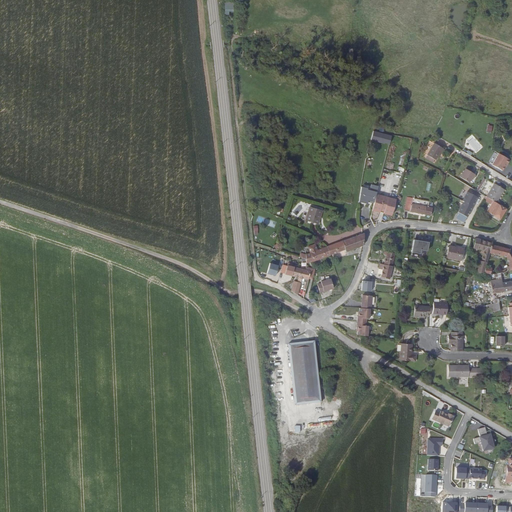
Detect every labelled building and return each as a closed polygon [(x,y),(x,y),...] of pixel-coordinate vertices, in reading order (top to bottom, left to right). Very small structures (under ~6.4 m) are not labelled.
[(228,12),(233,12),(232,2),(223,2),(224,15),(228,15),(228,12)] [(436,163),(444,149),(436,145),(428,158),(436,163)] [(511,160),(500,153),(492,165),(503,171),(507,164),(508,165),(511,160)] [(474,178),(476,175),(466,169),(461,178),(470,183),(473,177),(474,178)] [(504,189),(495,184),(488,197),(497,202),(504,189)] [(376,199),(377,196),(360,192),(359,203),(367,205),(374,206),(375,204),(376,199)] [(469,196),(456,219),(464,224),(477,200),(469,196)] [(488,211),(501,219),(507,208),(497,202),(488,197),(486,200),(492,204),(488,211)] [(392,219),(396,204),(376,199),(375,204),(373,215),(392,219)] [(401,212),(432,217),(434,209),(430,208),(430,206),(425,205),(424,207),(403,203),(401,212)] [(317,228),(321,215),(309,211),(305,225),(317,228)] [(364,249),(364,237),(326,248),(329,257),(344,253),(344,255),(364,249)] [(478,250),(492,253),(494,245),(494,243),(480,240),(478,250)] [(421,257),(423,244),(414,243),(412,255),(421,257)] [(506,257),(511,265),(511,248),(494,245),(492,253),(492,254),(506,257)] [(311,262),(329,257),(326,248),(311,253),(312,258),(310,258),(311,262)] [(463,262),(465,250),(450,248),(448,259),(463,262)] [(384,258),(387,259),(385,267),(394,269),(396,256),(385,254),(384,258)] [(267,263),(264,274),(274,277),(277,265),(267,263)] [(293,266),(288,265),(286,277),(298,279),(302,280),(309,281),(312,270),(306,269),(306,272),(292,270),(293,266)] [(391,282),(393,271),(394,269),(385,267),(383,280),(391,282)] [(381,274),(370,268),(368,272),(378,278),(381,274)] [(511,279),(505,281),(504,277),(493,279),(495,292),(511,288),(511,279)] [(297,284),(296,284),(293,295),(299,299),(302,285),(301,285),(302,280),(298,279),(297,284)] [(370,291),(370,280),(360,280),(359,290),(370,291)] [(321,286),(321,288),(317,289),(320,298),(323,296),(333,293),(330,283),(321,286)] [(372,299),(363,298),(361,311),(362,311),(371,312),(372,299)] [(491,311),(503,309),(502,301),(490,303),(491,311)] [(449,314),(450,303),(436,302),(435,314),(449,314)] [(428,317),(428,316),(432,316),(432,307),(416,306),(416,316),(428,317)] [(359,332),(360,332),(360,338),(371,339),(371,329),(367,328),(367,325),(368,321),(372,322),(373,312),(371,312),(362,311),(362,317),(360,317),(360,324),(359,332)] [(455,340),(455,349),(466,349),(466,334),(465,334),(465,330),(456,330),(455,334),(452,334),(452,340),(455,340)] [(507,344),(507,334),(499,334),(499,344),(507,344)] [(296,407),(323,404),(316,343),(289,346),(296,407)] [(416,355),(416,345),(406,344),(405,361),(420,361),(420,355),(416,355)] [(473,364),(461,364),(452,365),(452,376),(486,375),(486,367),(473,367),(473,364)] [(448,427),(452,414),(433,410),(430,421),(434,422),(433,427),(437,428),(438,424),(448,427)] [(481,451),(493,448),(489,432),(486,433),(484,427),(477,429),(479,437),(472,438),(474,444),(479,443),(481,451)] [(426,438),(426,455),(438,456),(438,446),(441,446),(441,439),(426,438)] [(435,493),(436,475),(424,474),(423,492),(435,493)] [(491,511),(492,506),(486,506),(486,503),(458,502),(457,511),(491,511)]
